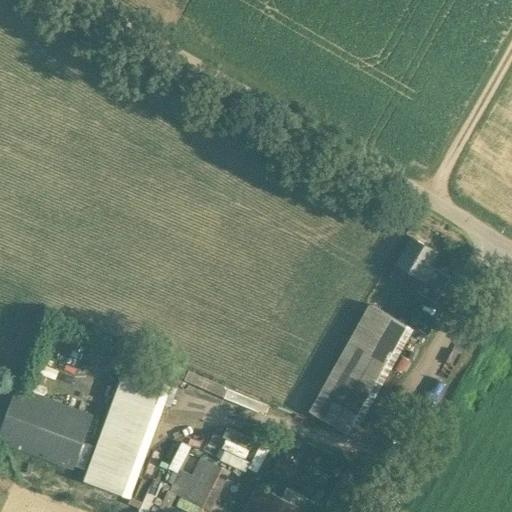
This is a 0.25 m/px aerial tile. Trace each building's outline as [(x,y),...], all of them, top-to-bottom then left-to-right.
[(436,302),(451,276),(430,264),(437,251),(413,237),(390,275),(436,302)] [(368,301),(309,410),(355,434),(414,325),(368,301)] [(134,494),(163,401),(172,404),(179,382),(122,365),(86,480),(134,494)] [(190,369),(185,380),(266,412),(270,402),(190,369)] [(17,387),(0,433),(0,441),(73,469),(94,416),(17,387)] [(238,455),(239,436),(217,435),(216,453),(238,455)] [(211,511),(231,471),(201,457),(192,475),(180,469),(169,490),(211,511)] [(297,511),(300,507),(259,485),(244,511),(297,511)] [(330,486),(316,511),(334,511),(344,493),(330,486)] [(320,501),(309,495),(305,503),(315,509),(320,501)]
